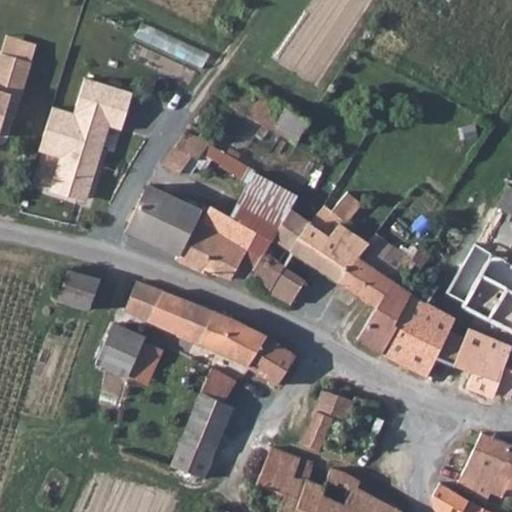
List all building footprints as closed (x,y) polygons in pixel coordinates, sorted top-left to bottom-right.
[(0,118),(10,121),(27,65),(0,56),(0,118)] [(227,108),(293,144),(306,121),(239,84),(227,108)] [(203,152),(214,160),(219,148),(186,130),(162,164),(179,173),(191,156),(198,159),(203,152)] [(229,173),(241,179),(248,164),(226,152),(220,165),(230,170),(229,173)] [(289,208),(300,190),(282,181),(254,167),(229,215),(256,231),(237,267),(251,274),(272,238),(289,208)] [(256,231),(229,215),(211,205),(206,211),(150,184),(149,185),(126,229),(176,253),(176,258),(178,259),(204,271),(206,269),(231,279),(237,267),(256,231)] [(511,212),(511,185),(509,184),(497,205),(511,212)] [(362,224),(372,214),(362,204),(352,215),(362,224)] [(326,205),(308,221),(291,250),(293,251),(338,282),(368,243),(342,222),(343,220),(326,205)] [(289,208),(272,238),(291,250),(308,221),(289,208)] [(338,282),(376,308),(385,294),(411,258),(377,233),(368,243),(338,282)] [(247,281),(270,292),(284,266),(293,251),(291,250),(272,238),(251,274),(247,281)] [(463,305),(511,330),(511,263),(476,243),(448,289),(437,283),(427,302),(440,309),(449,294),(463,301),(463,305)] [(419,247),(411,258),(422,268),(430,257),(419,247)] [(306,279),(284,266),(270,292),(290,304),(306,279)] [(90,309),(99,277),(69,270),(59,300),(90,309)] [(314,285),(306,279),(290,304),(300,309),(314,285)] [(177,334),(177,336),(198,344),(212,309),(137,280),(125,311),(177,334)] [(406,304),(385,294),(376,308),(369,319),(358,340),(383,353),(396,325),(397,319),(406,304)] [(397,319),(396,325),(415,335),(400,362),(424,374),(436,354),(448,331),(455,317),(440,309),(427,302),(411,294),(406,304),(397,319)] [(213,309),(212,309),(198,344),(203,345),(225,355),(246,366),(266,334),(249,324),(231,316),(213,309)] [(127,376),(144,336),(114,323),(97,362),(127,376)] [(400,362),(415,335),(396,325),(383,353),(400,362)] [(509,345),(468,329),(465,338),(455,362),(474,370),(467,387),(490,397),(492,392),(508,398),(511,386),(511,369),(502,365),(509,345)] [(455,362),(465,338),(448,331),(436,354),(455,362)] [(171,342),(146,332),(144,336),(127,376),(171,396),(178,383),(192,356),(171,346),(171,342)] [(263,375),(277,383),(295,353),(266,334),(246,366),(263,375)] [(455,362),(436,354),(424,374),(422,379),(463,397),(467,387),(474,370),(455,362)] [(192,356),(178,383),(187,387),(181,404),(193,410),(194,410),(203,392),(214,368),(192,356)] [(236,380),(214,368),(203,392),(222,400),(236,380)] [(353,400),(322,388),(314,410),(334,418),(345,422),(353,400)] [(231,405),(222,400),(203,392),(194,410),(224,423),(231,405)] [(337,450),(351,453),(363,432),(378,404),(355,395),(353,400),(345,422),(348,424),(337,450)] [(213,453),(224,423),(194,410),(193,410),(180,441),(213,453)] [(319,452),(321,446),(334,418),(314,410),(302,444),(319,452)] [(334,418),(321,446),(335,451),(337,450),(348,424),(345,422),(334,418)] [(511,444),(481,433),(466,463),(497,475),(511,444)] [(171,466),(203,477),(213,453),(180,441),(171,466)] [(485,501),(486,502),(496,507),(501,497),(503,498),(511,482),(511,443),(511,444),(497,475),(494,479),(485,501)] [(301,457),(272,444),(258,481),(287,493),(294,475),(301,457)] [(301,457),(294,475),(308,478),(315,461),(301,457)] [(330,466),(315,461),(308,478),(323,484),(330,466)] [(466,463),(456,485),(485,501),(494,479),(497,475),(466,463)] [(323,484),(308,478),(294,511),(377,511),(383,501),(356,487),(359,478),(348,472),(337,467),(330,466),(323,484)] [(294,511),(308,478),(294,475),(287,493),(279,511),(294,511)] [(258,481),(247,509),(255,511),(279,511),(287,493),(258,481)] [(480,511),(483,509),(439,482),(427,504),(440,511),(480,511)] [(400,511),(401,511),(384,502),(388,494),(386,493),(383,501),(377,511),(400,511)]
